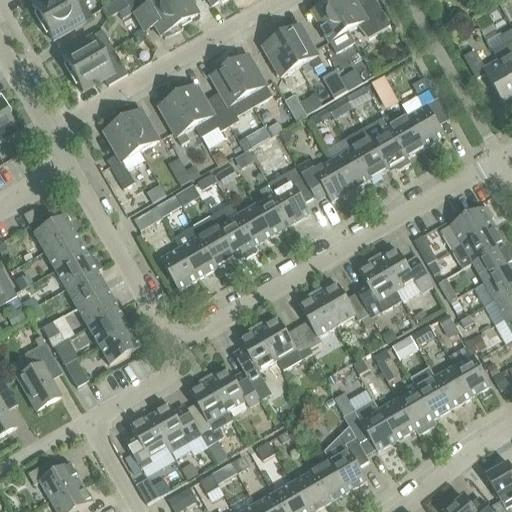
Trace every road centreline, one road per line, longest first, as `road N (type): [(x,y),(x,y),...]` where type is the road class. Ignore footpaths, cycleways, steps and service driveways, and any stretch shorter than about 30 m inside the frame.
road 1 (residential): [(500,159),(174,343)]
road 2 (residential): [(50,133),(277,0)]
road 3 (residential): [(174,343),(69,170)]
road 4 (residential): [(394,511),(511,427)]
road 5 (residential): [(91,421),(164,378),(174,343)]
